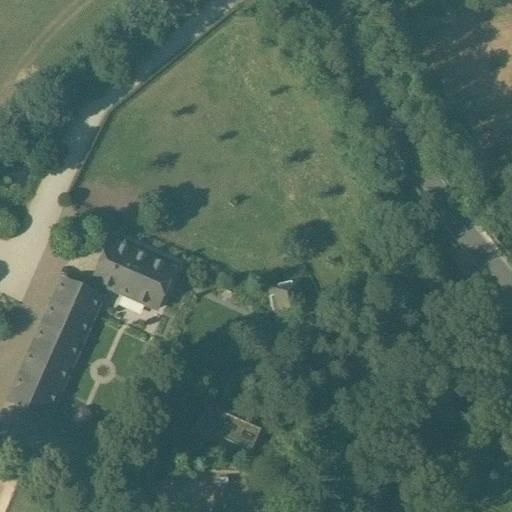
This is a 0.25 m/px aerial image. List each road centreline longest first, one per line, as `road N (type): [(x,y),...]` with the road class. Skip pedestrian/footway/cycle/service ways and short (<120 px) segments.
road 1 (secondary): [(511,290),(421,169),(330,0)]
road 2 (track): [(511,367),(428,433),(361,511)]
